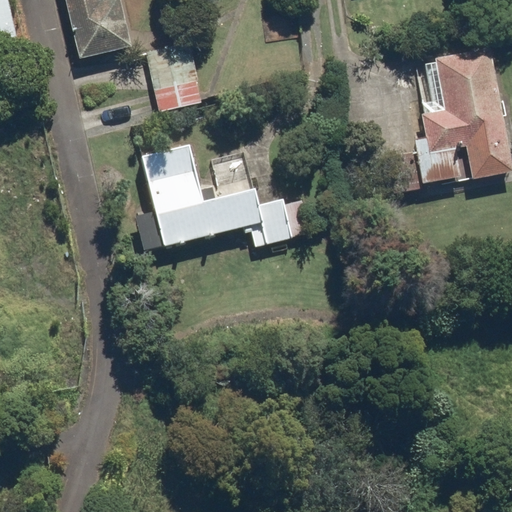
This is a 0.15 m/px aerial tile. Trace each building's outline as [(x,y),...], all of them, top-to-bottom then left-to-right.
[(2,0),(0,0),(0,59),(15,56),(2,0)] [(58,0),(72,65),(126,53),(114,0),(58,0)] [(187,44),(142,53),(155,116),(200,106),(187,44)] [(483,54),(433,62),(442,116),(404,122),(416,192),(505,176),(483,54)] [(184,149),(137,160),(150,215),(131,219),(140,256),(241,232),(247,253),(310,238),(300,197),(254,208),(250,194),(197,207),(184,149)] [(226,511),(222,456),(144,462),(147,511),(226,511)]
